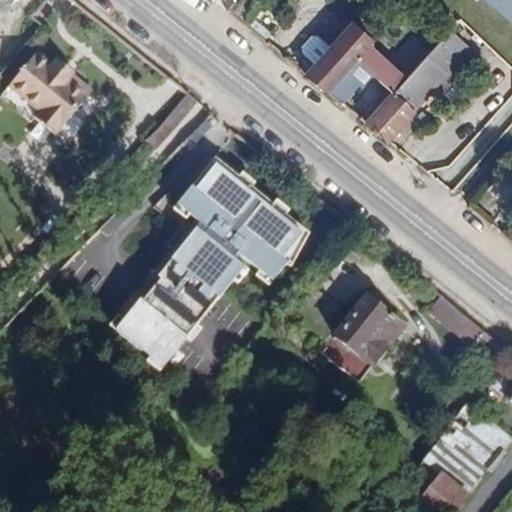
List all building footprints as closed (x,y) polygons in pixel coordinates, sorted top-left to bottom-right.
[(511,0),(479,0),(511,27),(511,0)] [(371,75),(388,91),(393,95),(409,76),(391,60),(387,64),(366,45),(370,41),(350,22),(302,74),(333,99),(353,76),(362,85),(371,75)] [(52,67),(39,55),(12,84),(39,110),(35,115),(66,144),(85,123),(73,113),(91,91),(73,76),(75,74),(60,60),(52,67)] [(427,56),(409,76),(393,95),(412,112),(446,74),(427,56)] [(39,110),(12,84),(3,93),(30,119),(35,115),(39,110)] [(388,91),(361,121),(367,125),(393,95),(388,91)] [(412,112),(393,95),(367,125),(387,141),(412,112)] [(214,164),(173,215),(184,224),(188,220),(212,239),(208,244),(196,234),(156,282),(159,284),(141,306),(138,304),(114,335),(161,372),(241,273),(228,263),(232,257),(269,287),(283,269),(292,273),(309,239),(284,219),(287,216),(277,208),(274,211),(249,191),(252,188),(242,179),(239,183),(214,164)] [(469,347),(483,331),(442,295),(428,311),(469,347)] [(332,338),(370,369),(402,328),(364,298),(332,338)] [(456,423),(435,452),(477,482),(511,435),(468,404),(455,422),(456,423)] [(426,511),(453,511),(465,498),(438,476),(425,492),(416,504),(426,511)]
